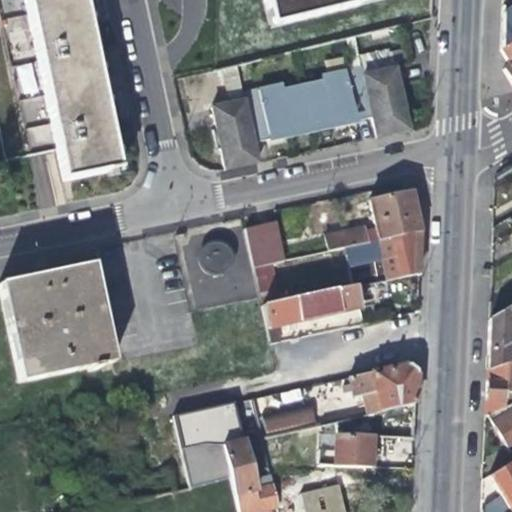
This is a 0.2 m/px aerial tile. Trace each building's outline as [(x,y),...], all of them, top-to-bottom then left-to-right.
[(0,0),(0,124),(8,159),(55,149),(62,180),(118,169),(106,114),(100,87),(87,26),(82,4),(81,0),(0,0)] [(275,8),(279,24),(356,6),(354,0),(263,0),(266,11),(275,8)] [(275,8),(266,11),(269,27),(279,24),(275,8)] [(511,8),(500,9),(499,33),(498,52),(511,43),(511,8)] [(511,43),(498,52),(507,67),(500,71),(511,91),(511,43)] [(352,124),(369,121),(373,139),(395,135),(405,133),(400,110),(405,110),(400,91),(397,92),(392,71),(360,78),(358,71),(328,78),(330,84),(301,90),(272,96),(271,90),(241,97),(242,103),(210,110),(214,131),(211,132),(215,150),(218,149),(223,171),(238,168),(255,165),(251,146),(275,141),(282,139),(280,133),(309,127),(337,121),(339,127),(352,124)] [(366,201),(371,225),(375,241),(418,232),(414,211),(410,192),(366,201)] [(243,229),(247,246),(251,266),(275,261),(267,223),(243,229)] [(371,225),(359,227),(363,234),(365,243),(375,241),(371,225)] [(363,234),(359,227),(322,235),(325,251),(342,248),(365,243),(363,234)] [(417,252),(418,232),(375,241),(377,252),(383,280),(416,272),(417,252)] [(230,258),(229,254),(228,250),(225,247),(223,244),(219,242),(215,240),(211,240),(207,240),(203,241),(200,243),(197,246),(194,249),(193,253),(192,257),(192,261),(193,265),(195,269),(197,272),(201,274),(204,276),(208,277),(212,277),(216,276),(220,275),(223,272),(226,269),(228,266),(229,262),(230,258)] [(344,258),(352,257),(367,253),(365,243),(342,248),(344,258)] [(377,252),(367,253),(352,257),(359,286),(383,280),(377,252)] [(88,369),(89,373),(99,370),(98,367),(111,364),(90,266),(45,276),(0,285),(0,298),(19,384),(88,369)] [(364,307),(359,286),(308,297),(307,295),(259,305),(268,344),(279,341),(275,327),(290,324),(351,310),(364,307)] [(511,307),(486,320),(485,343),(484,372),(510,362),(506,352),(511,349),(511,307)] [(511,360),(510,362),(484,372),(482,418),(484,417),(501,410),(502,400),(506,400),(506,395),(511,394),(511,360)] [(403,406),(413,403),(414,390),(415,372),(406,364),(346,378),(352,402),(364,399),(367,415),(371,414),(403,406)] [(231,404),(211,408),(228,479),(234,507),(235,511),(258,511),(259,511),(276,508),(268,475),(247,480),(241,444),(231,404)] [(498,441),(511,463),(511,462),(511,405),(501,410),(484,417),(498,441)] [(403,406),(371,414),(374,427),(406,420),(403,406)] [(170,416),(187,489),(228,479),(211,408),(170,416)] [(262,421),(267,440),(294,433),(313,429),(308,410),(262,421)] [(332,462),(332,469),(369,469),(370,453),(371,439),(333,437),(332,453),(324,453),(324,462),(332,462)] [(477,511),(511,511),(511,462),(511,463),(487,478),(493,489),(497,496),(477,511)] [(122,505),(169,493),(164,474),(117,486),(122,505)] [(304,511),(346,511),(338,482),(299,493),(304,511)]
